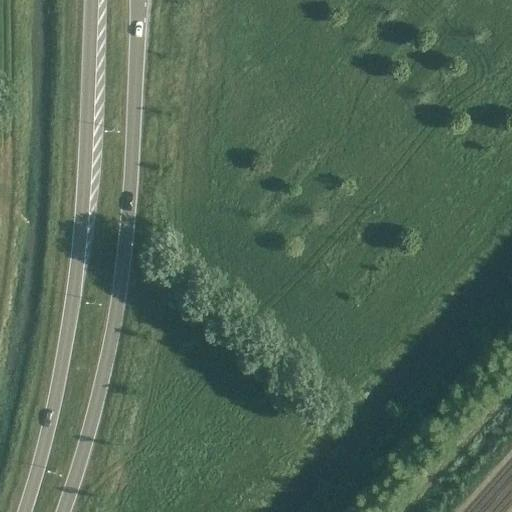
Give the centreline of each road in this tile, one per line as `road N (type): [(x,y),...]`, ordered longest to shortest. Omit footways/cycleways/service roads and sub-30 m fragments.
road 1 (secondary): [(61,511),(117,301),(135,0)]
road 2 (secondary): [(90,0),(68,331),(23,511)]
road 3 (track): [(511,386),(400,511)]
